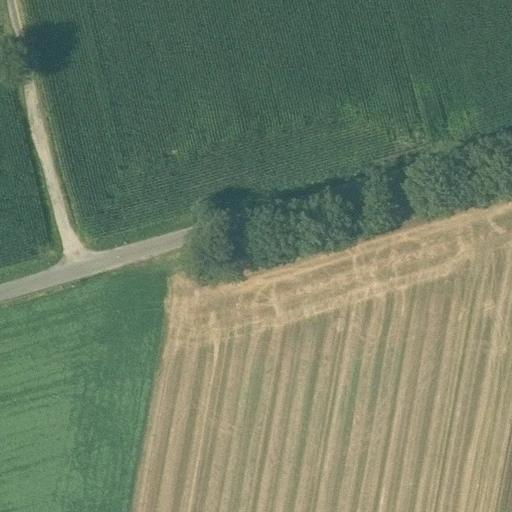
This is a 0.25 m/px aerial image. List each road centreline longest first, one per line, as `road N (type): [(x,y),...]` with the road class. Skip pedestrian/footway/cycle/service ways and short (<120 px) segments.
road 1 (unclassified): [(0,293),(511,147)]
road 2 (track): [(12,0),(75,271)]
